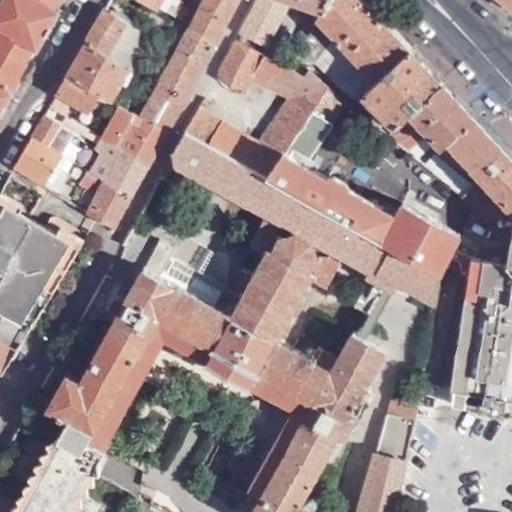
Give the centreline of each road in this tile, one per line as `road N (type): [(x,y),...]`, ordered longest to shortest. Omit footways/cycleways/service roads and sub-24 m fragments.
road 1 (residential): [(112,236),(0,442)]
road 2 (residential): [(83,0),(0,143)]
